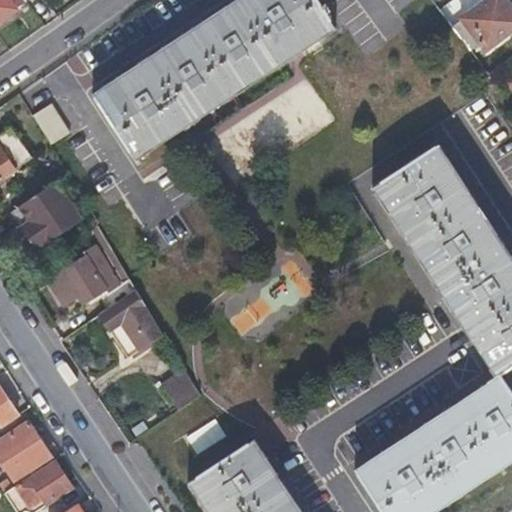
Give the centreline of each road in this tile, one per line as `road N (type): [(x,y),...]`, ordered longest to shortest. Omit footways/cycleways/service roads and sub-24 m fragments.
road 1 (residential): [(134,511),(0,310)]
road 2 (residential): [(115,0),(0,84)]
